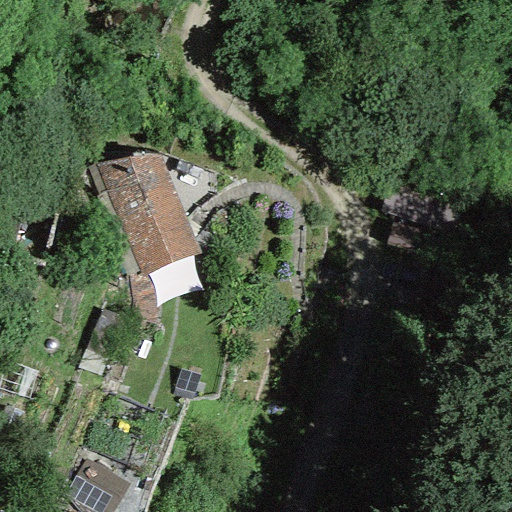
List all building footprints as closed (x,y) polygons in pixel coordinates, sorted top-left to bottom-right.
[(160,154),(94,164),(105,191),(142,277),(199,254),(160,154)] [(105,191),(94,164),(86,168),(97,194),(105,191)] [(108,359),(122,320),(99,312),(85,350),(108,359)] [(191,401),(199,377),(178,371),(171,395),(191,401)] [(112,511),(128,483),(81,458),(58,501),(78,511),(112,511)]
